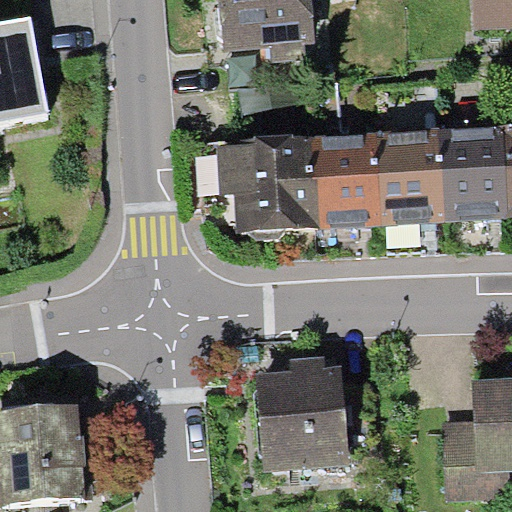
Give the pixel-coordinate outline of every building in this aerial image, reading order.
[(218,0),(224,59),(278,54),(317,50),(312,0),(218,0)] [(511,0),(470,0),(472,30),(511,27),(511,0)] [(42,68),(33,25),(0,32),(0,129),(52,119),(42,68)] [(235,199),(237,236),(365,230),(429,227),(494,224),(511,223),(511,130),(216,145),(218,200),(235,199)] [(268,470),(349,464),(343,371),(329,372),(328,359),(288,362),(289,371),(261,373),(268,470)] [(511,381),(493,382),(470,383),(470,422),(449,423),(451,504),(511,502),(511,381)] [(78,413),(0,419),(0,511),(63,511),(85,511),(78,413)]
